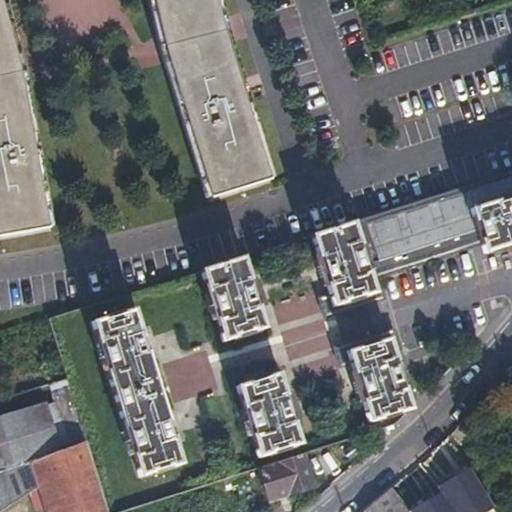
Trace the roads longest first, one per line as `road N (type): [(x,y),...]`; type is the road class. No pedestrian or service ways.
road 1 (residential): [(332,511),(430,427),(511,338)]
road 2 (unknown): [(511,282),(462,286),(386,309)]
